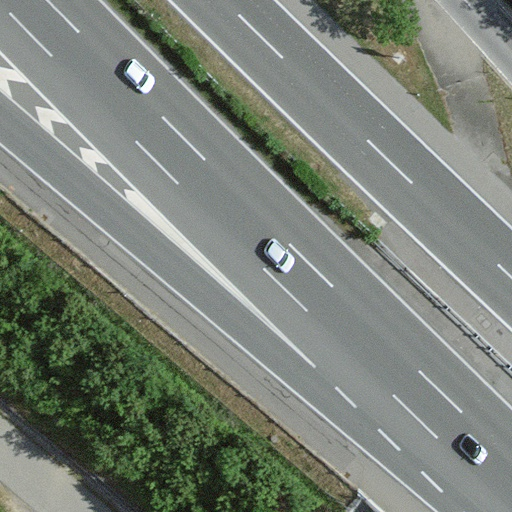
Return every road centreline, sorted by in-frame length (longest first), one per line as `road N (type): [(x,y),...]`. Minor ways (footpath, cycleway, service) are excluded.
road 1 (motorway): [(24,0),(511,486)]
road 2 (motorway): [(0,109),(511,510)]
road 3 (unclassified): [(460,0),(415,511)]
road 4 (motorway): [(511,273),(228,0)]
